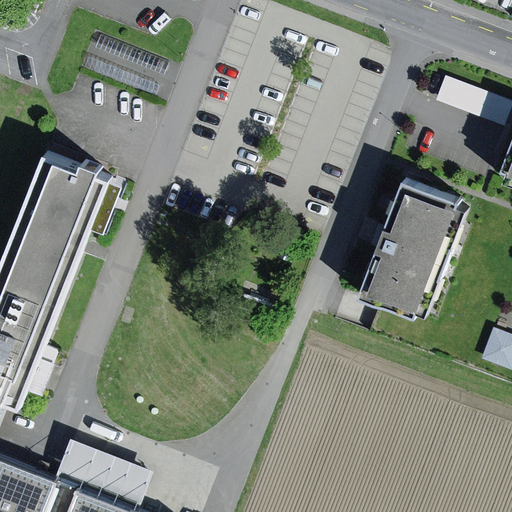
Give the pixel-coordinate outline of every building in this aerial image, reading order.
[(507,101),(444,81),(429,127),(493,147),(507,101)] [(511,153),(501,182),(511,186),(511,153)] [(126,187),(50,157),(0,283),(0,427),(11,400),(38,411),(126,187)] [(453,207),(393,183),(347,297),(407,321),(453,207)] [(511,333),(495,328),(484,357),(511,367),(511,333)] [(149,511),(0,454),(0,511),(149,511)]
